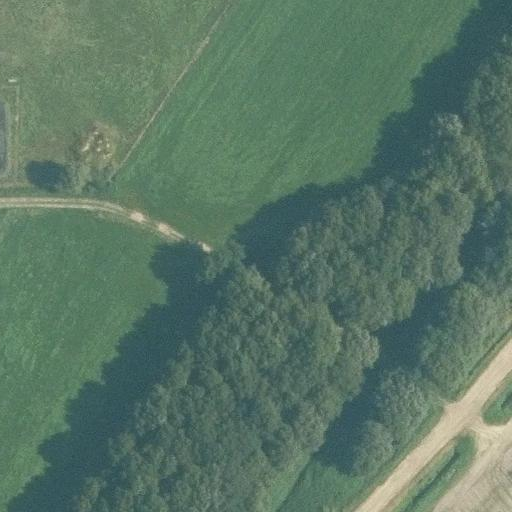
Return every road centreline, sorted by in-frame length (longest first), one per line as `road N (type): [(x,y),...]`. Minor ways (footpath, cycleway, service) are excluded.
road 1 (track): [(0,201),(97,201),(294,301),(468,405)]
road 2 (track): [(370,511),(511,359)]
